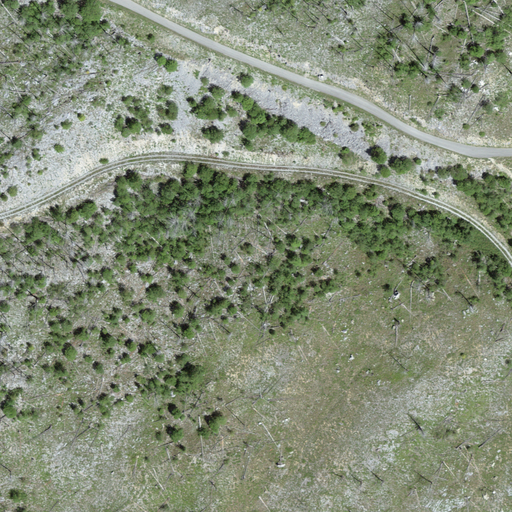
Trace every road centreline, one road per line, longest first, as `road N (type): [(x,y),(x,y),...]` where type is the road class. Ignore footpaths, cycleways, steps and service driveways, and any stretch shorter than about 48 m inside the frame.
road 1 (track): [(511,269),(468,218),(402,188),(348,179),(135,159),(97,168),(0,216)]
road 2 (unclassified): [(127,0),(423,132),(467,146),(511,147)]
